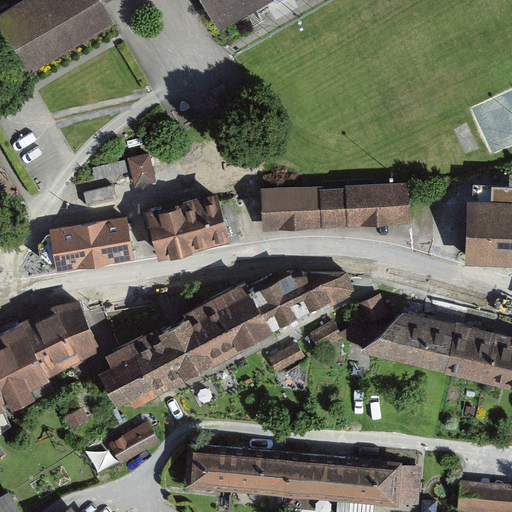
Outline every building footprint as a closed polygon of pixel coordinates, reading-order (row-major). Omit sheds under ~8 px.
[(101,0),(13,0),(0,8),(0,22),(25,70),(113,19),(103,2),(101,0)] [(250,6),(260,0),(101,0),(103,2),(106,0),(207,0),(220,22),(250,6)] [(0,22),(0,66),(8,79),(25,70),(0,22)] [(157,179),(150,151),(128,156),(135,184),(157,179)] [(114,184),(84,191),(87,205),(117,199),(114,184)] [(406,187),(265,193),(267,226),(407,219),(406,187)] [(161,207),(150,211),(162,254),(228,237),(219,199),(163,212),(161,207)] [(511,259),(511,205),(472,203),(469,258),(511,259)] [(126,218),(52,230),(59,269),(133,257),(126,218)] [(347,290),(353,288),(347,272),(291,271),(252,291),(249,286),(234,294),(231,288),(202,304),(198,295),(189,300),(196,313),(146,340),(143,335),(130,342),(132,347),(111,358),(117,369),(104,375),(116,398),(129,391),(135,401),(330,298),(332,303),(349,294),(347,290)] [(386,312),(379,295),(359,304),(366,321),(386,312)] [(26,385),(99,348),(80,306),(48,312),(0,335),(0,436),(11,427),(0,402),(0,398),(11,392),(16,402),(31,395),(26,385)] [(365,347),(511,383),(511,336),(404,311),(365,347)] [(335,322),(313,334),(321,348),(343,336),(335,322)] [(304,356),(297,343),(271,358),(278,371),(304,356)] [(87,419),(82,410),(69,417),(73,426),(87,419)] [(150,426),(113,447),(121,461),(158,439),(150,426)] [(192,441),(188,482),(414,502),(417,462),(192,441)] [(511,511),(511,479),(462,476),(459,508),(511,511)] [(10,490),(0,495),(0,511),(21,511),(22,511),(10,490)]
